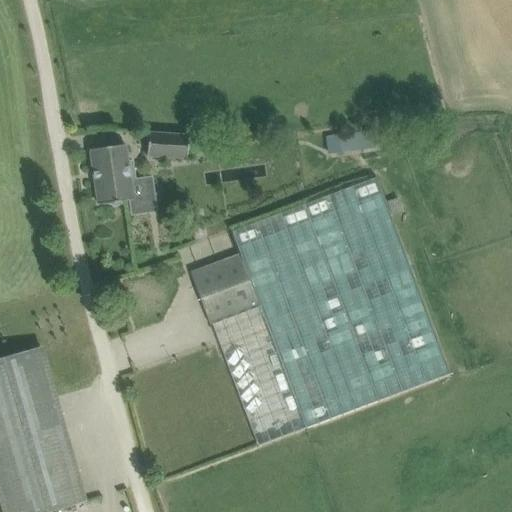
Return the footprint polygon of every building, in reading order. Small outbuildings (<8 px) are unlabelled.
[(339,135),(341,153),(375,148),(373,131),(339,135)] [(148,134),(147,156),(187,159),(189,136),(148,134)] [(125,145),(110,147),(90,150),(98,206),(110,204),(113,206),(119,205),(121,202),(133,201),(130,182),(135,182),(132,162),(127,162),(125,145)] [(190,272),(210,325),(212,324),(224,357),(219,358),(222,365),(226,363),(257,446),(449,375),(375,178),(231,232),(239,254),(190,272)] [(40,347),(0,359),(0,496),(4,511),(46,511),(85,501),(40,347)]
